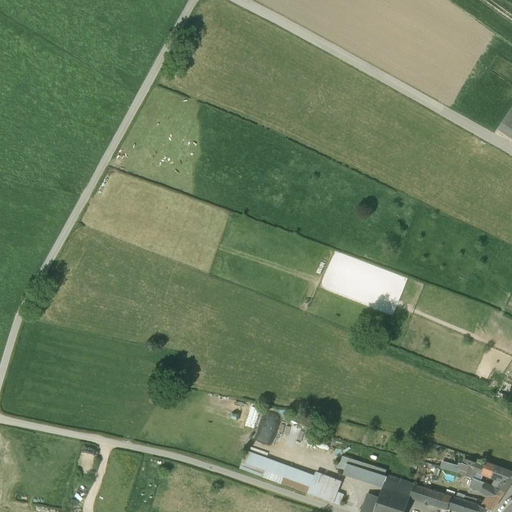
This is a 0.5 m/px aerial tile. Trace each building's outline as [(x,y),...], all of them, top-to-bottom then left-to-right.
[(511,107),(497,130),(511,140),(511,139),(511,107)] [(258,425),(271,430),(275,419),(262,414),(258,425)] [(277,422),(274,434),(281,436),(284,424),(277,422)] [(310,484),(243,459),(240,469),(261,478),(261,477),(280,484),(307,494),(310,484)] [(511,473),(485,463),(483,467),(464,460),(461,468),(459,474),(470,479),(473,471),(490,477),(495,479),(491,487),(496,490),(496,489),(504,493),(511,481),(511,473)] [(346,464),(338,462),(336,469),(343,471),(346,464)] [(368,471),(346,464),(343,471),(342,475),(365,482),(368,471)] [(461,468),(448,465),(447,470),(459,474),(461,468)] [(385,477),(368,471),(365,482),(382,487),(385,477)] [(339,486),(313,476),(310,484),(307,494),(332,503),(337,493),(339,486)] [(413,485),(386,476),(385,477),(382,487),(378,498),(373,511),(403,511),(409,498),(413,485)] [(484,484),(473,480),(472,479),(468,488),(479,492),(484,484)] [(491,487),(484,484),(479,492),(487,497),(483,503),(481,507),(487,510),(491,511),(504,493),(496,489),(496,490),(491,487)] [(451,497),(413,485),(409,498),(447,510),(448,506),(447,506),(451,497)] [(343,495),(337,493),(332,503),(339,506),(343,495)] [(373,511),(378,498),(366,494),(360,511),(373,511)] [(466,502),(451,497),(447,506),(448,506),(451,507),(462,511),(466,502)] [(464,511),(485,511),(487,510),(481,507),(478,506),(474,505),(466,502),(462,511),(464,511)]
